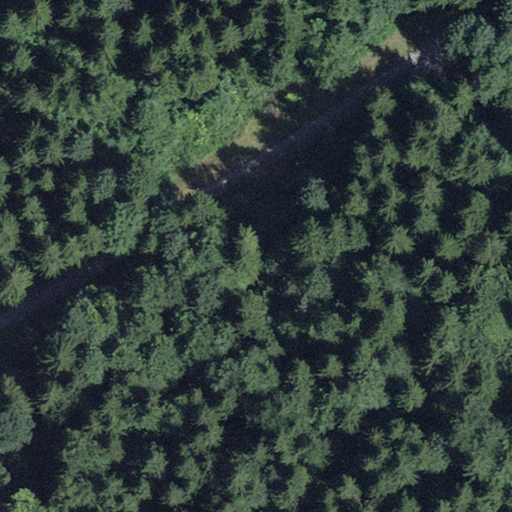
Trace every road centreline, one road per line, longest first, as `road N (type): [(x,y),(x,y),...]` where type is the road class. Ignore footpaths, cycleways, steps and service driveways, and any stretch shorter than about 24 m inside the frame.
road 1 (track): [(511,2),(0,327)]
road 2 (track): [(437,49),(511,144)]
